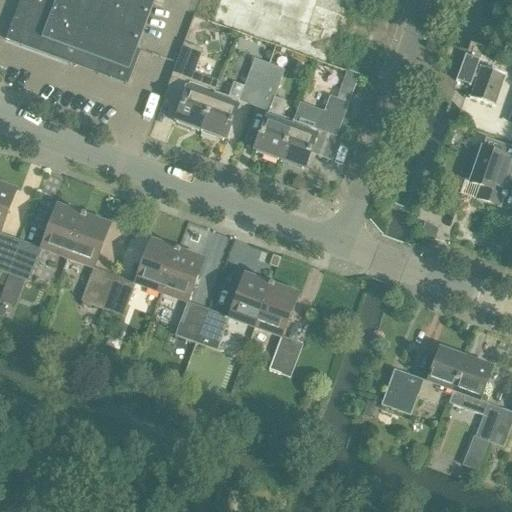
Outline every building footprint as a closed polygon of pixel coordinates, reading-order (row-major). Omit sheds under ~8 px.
[(136,51),(154,0),(21,0),(21,1),(6,41),(70,65),(77,61),(78,58),(80,54),(102,62),(97,75),(127,86),(140,52),(136,51)] [(191,128),(200,131),(214,94),(214,93),(218,82),(194,73),(203,51),(183,44),(163,98),(182,104),(175,122),(177,123),(176,125),(191,130),(191,128)] [(479,61),(468,57),(465,56),(455,82),(470,87),(471,84),(474,85),(469,99),(494,108),(505,76),(480,68),(479,72),(476,71),(479,61)] [(240,99),(256,105),(269,65),(254,60),(243,88),(233,84),(228,98),(214,94),(200,131),(201,131),(201,134),(215,139),(216,137),(225,140),(240,99)] [(278,160),(279,160),(293,123),(280,118),(286,103),(274,99),(284,71),(269,65),(256,105),(269,109),(254,151),(263,154),(262,156),(277,162),(278,160)] [(347,71),(339,94),(351,99),(359,76),(347,71)] [(336,138),(348,105),(330,98),(319,128),(323,129),(322,133),(336,138)] [(293,123),(279,160),(288,163),(287,166),(301,171),(302,169),(304,169),(318,132),(305,127),(310,112),(298,108),(293,123)] [(511,160),(482,150),(479,161),(470,184),(481,188),(477,199),(499,207),(502,197),(505,198),(506,195),(503,195),(511,169),(511,160)] [(0,234),(15,194),(0,187),(0,234)] [(41,250),(68,260),(84,216),(81,215),(80,217),(56,209),(41,250)] [(84,216),(68,260),(94,269),(109,228),(85,219),(86,217),(84,216)] [(0,286),(4,287),(8,276),(19,246),(0,239),(0,272),(0,273),(0,286)] [(135,284),(161,294),(177,251),(175,250),(174,252),(150,243),(135,284)] [(40,254),(19,246),(8,276),(29,283),(40,254)] [(177,251),(161,294),(187,304),(203,262),(179,254),(179,252),(177,251)] [(81,303),(102,310),(113,281),(92,273),(81,303)] [(229,319),(255,329),(271,285),(269,284),(268,286),(244,278),(229,319)] [(113,281),(102,310),(123,318),(134,288),(113,281)] [(271,285),(255,329),(281,338),(297,297),(273,288),(273,286),(271,285)] [(175,337),(196,345),(207,315),(186,307),(175,337)] [(207,315),(196,345),(217,353),(228,323),(207,315)] [(269,371),(290,379),(301,350),(280,342),(269,371)] [(442,389),(452,393),(453,393),(466,359),(439,350),(427,383),(394,371),(381,407),(410,417),(417,397),(436,404),(442,389)] [(475,439),(488,443),(501,410),(480,402),(492,369),(466,359),(453,393),(452,393),(448,405),(483,418),(475,439)] [(169,417),(192,426),(198,411),(175,402),(169,417)] [(372,403),(366,402),(362,416),(371,419),(374,410),(371,409),(372,403)] [(511,414),(501,410),(488,443),(503,449),(511,425),(511,424),(511,414)]
